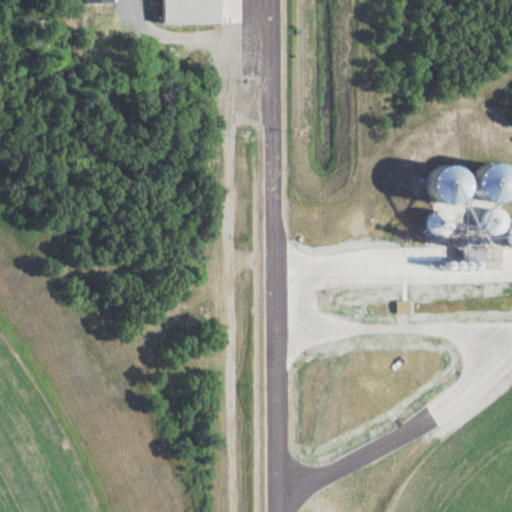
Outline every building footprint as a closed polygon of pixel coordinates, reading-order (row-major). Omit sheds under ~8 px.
[(161,0),(162,22),(220,22),(219,0),(161,0)] [(435,166),(449,174),(435,198),(455,209),(468,186),(455,179),(468,155),(448,143),(435,166)] [(489,210),(482,218),(481,225),(490,233),(497,233),(504,226),(504,215),(494,206),(500,199),(500,182),(492,175),(500,165),(501,151),(492,143),(485,143),(475,153),(475,164),(485,173),(475,185),(474,197),(489,210)] [(453,215),(433,208),(425,229),(444,237),(453,215)] [(408,310),(408,300),(396,300),(396,311),(408,310)]
